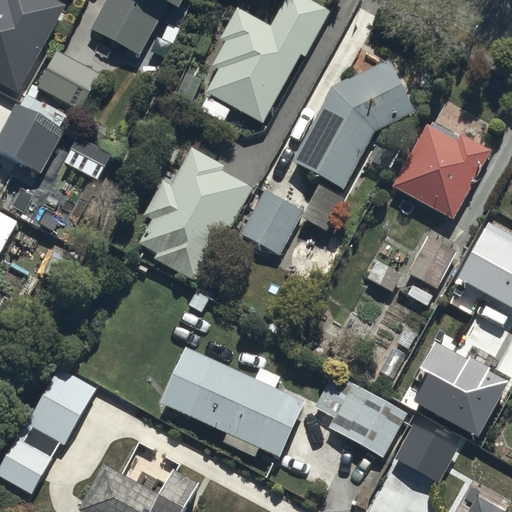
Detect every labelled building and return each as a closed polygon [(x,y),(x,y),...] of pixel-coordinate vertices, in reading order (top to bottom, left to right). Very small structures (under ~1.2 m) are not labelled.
[(0,0),(0,85),(16,94),(66,4),(58,0),(0,0)] [(178,8),(182,0),(105,0),(89,31),(140,58),(169,3),(178,8)] [(204,92),(263,125),(330,9),(314,0),(282,0),(268,26),(236,7),(205,60),(218,67),(204,92)] [(57,49),(37,86),(82,111),(102,74),(57,49)] [(330,85),(289,161),(343,189),(374,131),(417,111),(390,56),(330,85)] [(17,105),(0,137),(0,152),(39,174),(63,130),(17,105)] [(390,190),(451,221),(489,150),(429,118),(390,190)] [(127,243),(197,285),(255,186),(186,145),(127,243)] [(238,238),(278,259),(304,209),(264,188),(238,238)] [(0,213),(0,253),(16,222),(0,213)] [(511,243),(484,228),(458,278),(511,307),(511,243)] [(405,275),(436,293),(462,249),(430,231),(405,275)] [(70,251),(55,245),(42,273),(57,279),(70,251)] [(468,358),(435,341),(420,368),(429,373),(415,400),(479,434),(508,381),(489,370),(491,367),(469,355),(468,358)] [(158,404),(281,459),(307,401),(184,346),(158,404)] [(0,465),(0,476),(35,496),(99,388),(60,365),(0,465)] [(328,428),(383,458),(407,414),(334,374),(316,407),(334,417),(328,428)] [(458,448),(414,423),(395,458),(439,483),(458,448)] [(186,511),(203,484),(171,466),(157,490),(103,465),(81,511),(186,511)] [(505,511),(478,497),(469,511),(505,511)]
